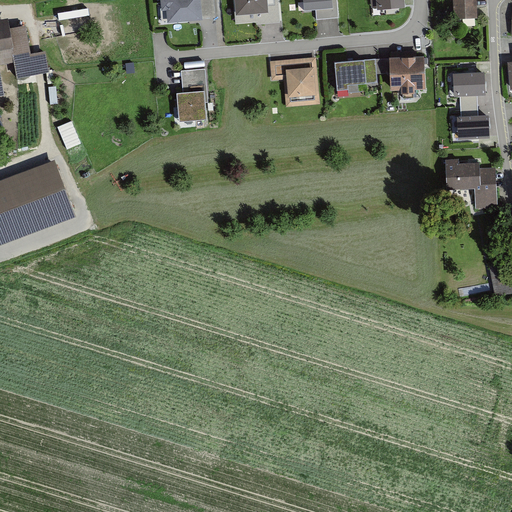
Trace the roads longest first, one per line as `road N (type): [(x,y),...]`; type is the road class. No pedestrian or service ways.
road 1 (residential): [(422,0),(419,23),(396,36),(162,58)]
road 2 (residential): [(493,0),(511,193)]
